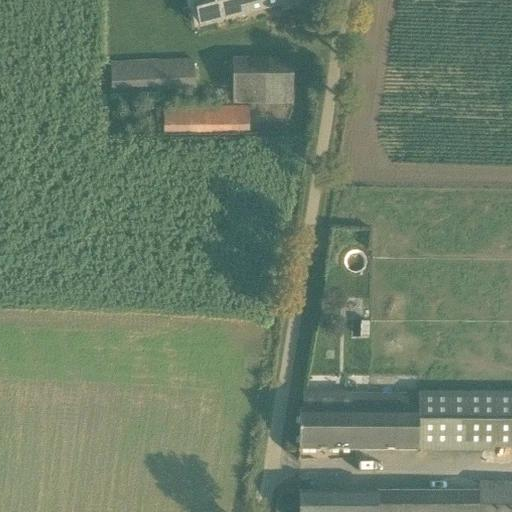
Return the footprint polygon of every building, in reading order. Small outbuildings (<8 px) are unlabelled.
[(193,0),(200,26),(278,5),(280,13),(327,0),(326,0),(193,0)] [(112,94),(193,89),(191,57),(110,63),(112,94)] [(232,60),(232,104),(292,104),(292,61),(232,60)] [(162,109),(162,133),(248,132),(248,108),(162,109)] [(361,322),(360,338),(368,338),(369,323),(361,322)] [(298,452),(435,453),(481,454),(482,449),(511,449),(511,395),(418,394),(418,397),(350,396),(350,413),(298,413),(298,452)] [(477,491),(477,494),(476,511),(511,511),(511,484),(477,484),(477,491)] [(298,493),(297,511),(376,511),(376,493),(298,493)]
